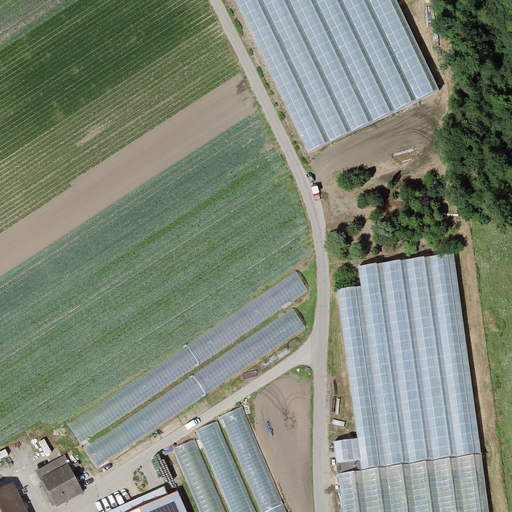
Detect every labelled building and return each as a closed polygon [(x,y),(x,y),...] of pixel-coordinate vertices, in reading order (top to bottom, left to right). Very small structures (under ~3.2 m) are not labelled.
[(234,0),(308,156),(438,92),(396,2),(400,0),(234,0)] [(481,452),(454,258),(358,271),(360,288),(336,292),(361,469),(481,452)] [(309,290),(296,271),(68,423),(81,442),(309,290)] [(307,329),(293,308),(84,448),(98,468),(307,329)] [(287,511),(243,409),(220,419),(260,511),(287,511)] [(256,511),(217,422),(196,431),(230,511),(256,511)] [(44,439),(39,442),(46,454),(51,451),(44,439)] [(225,511),(196,441),(174,450),(199,511),(225,511)] [(65,454),(36,470),(42,481),(40,483),(53,506),(56,505),(57,507),(84,492),(66,461),(68,460),(65,454)] [(489,511),(482,458),(339,476),(343,511),(489,511)] [(29,511),(14,482),(0,488),(0,511),(29,511)] [(186,511),(176,490),(127,511),(186,511)]
